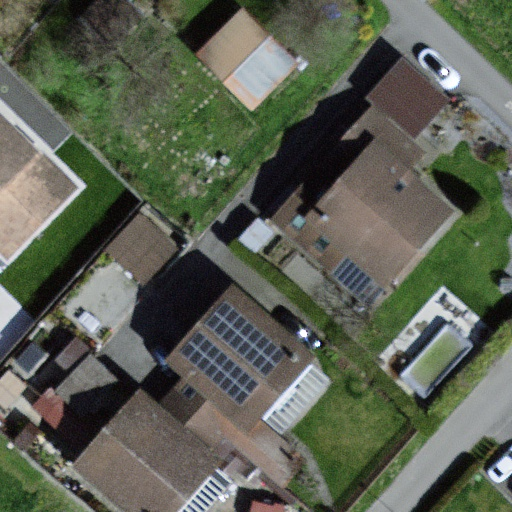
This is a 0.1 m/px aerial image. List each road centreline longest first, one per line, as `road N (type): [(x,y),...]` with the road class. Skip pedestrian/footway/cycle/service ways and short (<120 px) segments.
road 1 (residential): [(398,511),(511,378)]
road 2 (residential): [(404,0),(511,112)]
